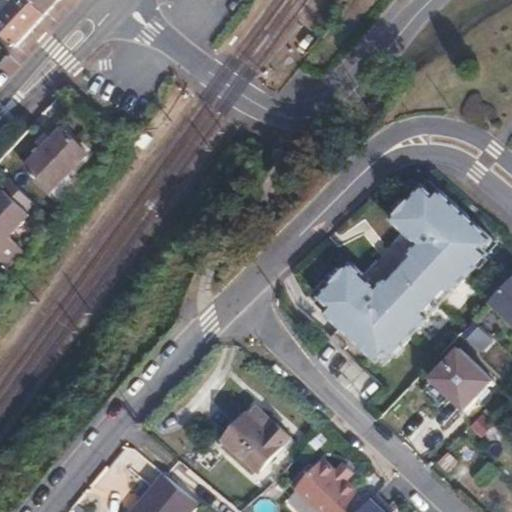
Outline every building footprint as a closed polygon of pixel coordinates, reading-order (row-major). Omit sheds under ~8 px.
[(0,0),(0,27),(18,46),(49,14),(35,0),(0,0)] [(35,0),(49,14),(61,0),(35,0)] [(315,35),(306,47),(313,52),(322,40),(315,35)] [(304,63),(293,55),(285,66),(296,74),(304,63)] [(82,91),(72,82),(68,86),(78,95),(82,91)] [(64,124),(30,162),(55,185),(88,147),(64,124)] [(453,292),(490,254),(485,249),(494,239),(443,189),(438,195),(427,184),(395,218),(420,243),(411,252),(415,257),(391,282),(387,277),(378,286),(353,262),(321,295),(331,305),(326,311),(377,361),(387,351),(392,356),(429,317),(424,313),(448,288),(453,292)] [(0,281),(14,265),(0,252),(0,248),(33,212),(7,188),(0,196),(0,281)] [(511,276),(487,303),(511,326),(511,276)] [(494,381),(460,349),(433,378),(466,409),(494,381)] [(490,406),(484,412),(492,419),(498,413),(490,406)] [(265,437),(241,415),(218,441),(256,475),(286,442),(272,430),(265,437)] [(296,489),(321,511),(359,511),(370,500),(348,479),(354,472),(353,470),(346,463),(343,463),(337,470),(324,458),(296,489)] [(450,465),(443,458),(438,464),(444,469),(450,465)] [(190,511),(198,503),(166,476),(134,511),(190,511)]
